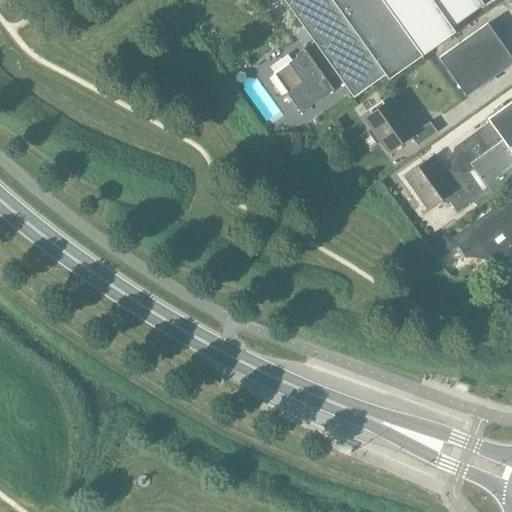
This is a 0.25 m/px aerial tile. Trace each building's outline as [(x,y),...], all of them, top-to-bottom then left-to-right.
[(484,5),(480,0),(283,0),(317,46),(342,81),(354,98),(386,75),(389,80),(456,33),(452,28),(484,5)] [(467,97),(511,64),(511,58),(488,24),(439,59),(467,97)] [(332,88),(342,81),(317,46),(307,53),(306,51),(304,52),(306,54),(298,60),(297,58),(273,74),(301,113),(334,90),(332,88)] [(250,92),(272,126),(284,119),(261,84),(250,92)] [(365,119),(389,153),(410,137),(417,147),(437,133),(430,123),(415,133),(392,100),(365,119)] [(504,140),(511,151),(511,101),(488,119),(491,123),(455,149),(450,176),(459,178),(474,168),(471,164),(504,140)] [(511,185),(511,151),(504,140),(471,164),(474,168),(459,178),(450,176),(444,175),(432,158),(406,177),(429,209),(443,200),(449,201),(457,213),(473,201),(478,209),(495,197),(495,198),(511,185)] [(511,196),(511,197),(452,239),(466,257),(508,264),(509,260),(511,260),(511,196)]
